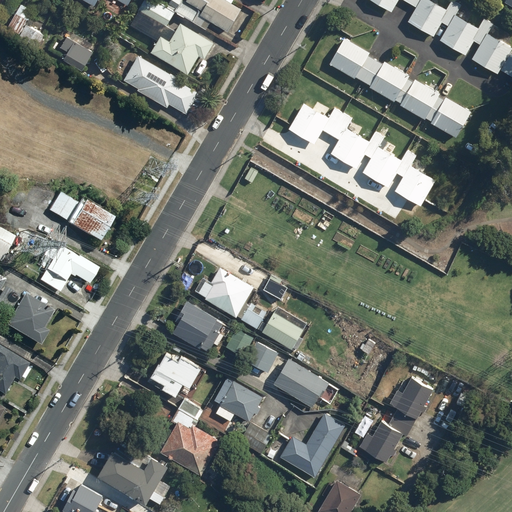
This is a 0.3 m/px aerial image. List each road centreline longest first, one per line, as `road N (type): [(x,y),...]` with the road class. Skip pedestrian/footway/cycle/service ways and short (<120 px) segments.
road 1 (residential): [(2,511),(301,0)]
road 2 (track): [(201,171),(103,118),(36,97),(0,52)]
